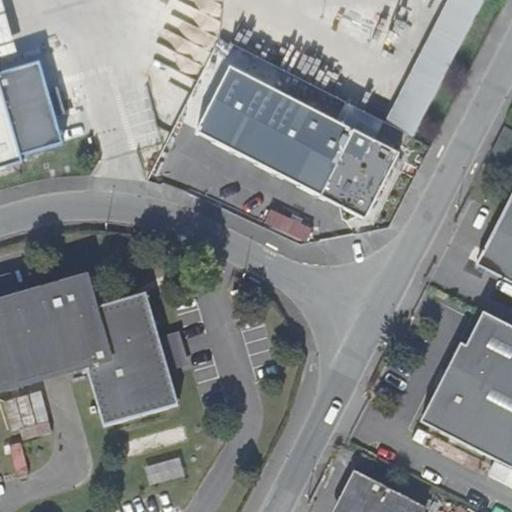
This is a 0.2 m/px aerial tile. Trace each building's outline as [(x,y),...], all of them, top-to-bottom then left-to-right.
[(0,0),(0,54),(19,49),(4,0),(0,0)] [(450,0),(387,123),(413,136),(483,0),(450,0)] [(0,166),(24,159),(22,152),(64,140),(41,59),(0,70),(0,166)] [(400,151),(231,63),(197,128),(366,217),(400,151)] [(511,127),(506,125),(493,152),(504,157),(511,140),(511,127)] [(511,195),(477,263),(511,280),(511,195)] [(9,274),(0,276),(0,388),(84,364),(102,426),(177,404),(166,363),(159,341),(145,291),(97,305),(88,277),(16,297),(9,274)] [(511,323),(487,311),(469,345),(464,342),(423,420),(511,466),(511,323)] [(159,341),(166,363),(179,360),(172,338),(159,341)] [(421,511),(425,506),(353,470),(351,473),(337,511),(421,511)]
